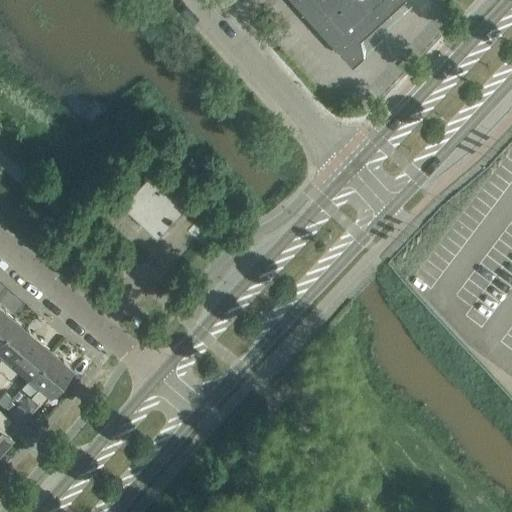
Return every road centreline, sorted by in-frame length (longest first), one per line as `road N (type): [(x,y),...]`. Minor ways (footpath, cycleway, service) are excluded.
road 1 (secondary): [(355,166),(163,373)]
road 2 (secondary): [(205,409),(393,207)]
road 3 (secondary): [(511,0),(355,166)]
road 4 (unclassified): [(355,166),(203,0)]
road 5 (residential): [(163,373),(0,234)]
road 6 (secondary): [(163,373),(44,511)]
road 7 (secondary): [(393,207),(511,83)]
road 8 (secondary): [(120,511),(205,409)]
